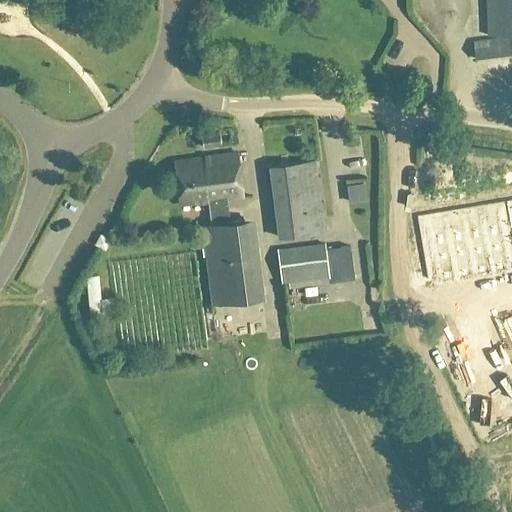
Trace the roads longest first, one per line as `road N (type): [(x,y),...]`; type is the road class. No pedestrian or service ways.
road 1 (unclassified): [(153,88),(230,106),(337,104),(511,123)]
road 2 (residential): [(115,123),(123,160),(44,307)]
road 3 (tertiary): [(54,139),(0,271)]
